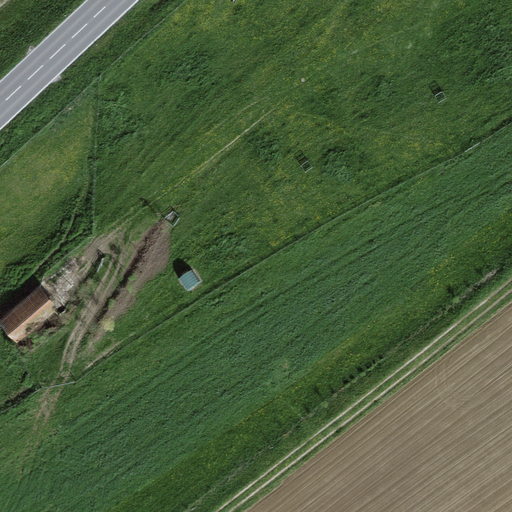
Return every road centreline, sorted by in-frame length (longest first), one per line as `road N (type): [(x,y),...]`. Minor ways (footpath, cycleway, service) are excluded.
road 1 (track): [(511,279),(217,511)]
road 2 (primary): [(0,105),(112,0)]
